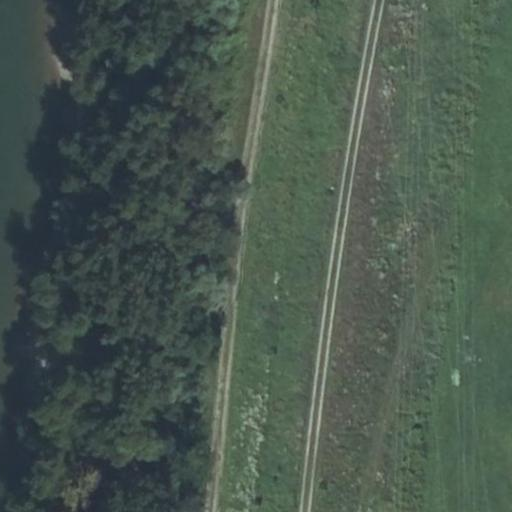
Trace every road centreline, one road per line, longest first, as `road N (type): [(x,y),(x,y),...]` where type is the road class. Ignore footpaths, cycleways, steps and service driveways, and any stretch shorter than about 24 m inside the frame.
road 1 (track): [(312,511),(384,0)]
road 2 (track): [(130,511),(190,0)]
road 3 (unclassified): [(220,511),(275,0)]
